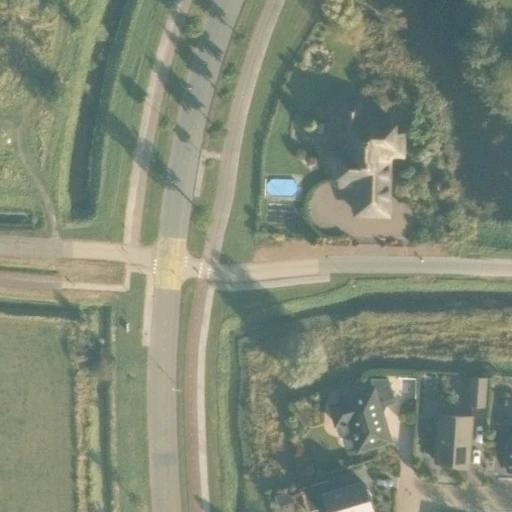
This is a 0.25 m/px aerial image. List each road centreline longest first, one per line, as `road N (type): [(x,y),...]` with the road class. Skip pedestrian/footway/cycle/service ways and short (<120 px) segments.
road 1 (residential): [(511,270),(318,264),(239,272),(169,262)]
road 2 (tertiary): [(229,0),(215,33),(169,262)]
road 3 (tertiary): [(169,262),(160,369),(166,511)]
road 4 (unclassified): [(169,262),(0,244)]
